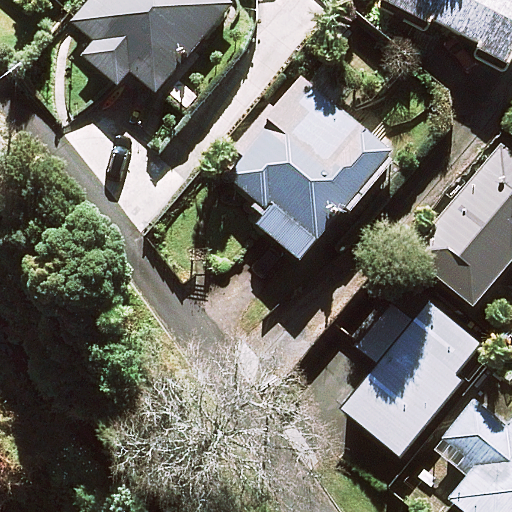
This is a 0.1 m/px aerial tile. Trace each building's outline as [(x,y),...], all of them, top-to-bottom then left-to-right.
[(97,0),(75,26),(98,46),(87,60),(123,92),(136,76),(161,98),(237,10),(225,0),(97,0)] [(511,0),(385,0),(511,69),(511,0)] [(306,72),(208,174),(307,268),(405,166),(306,72)] [(511,271),(511,156),(505,151),(415,260),(478,312),(511,271)] [(415,329),(380,301),(349,339),(386,369),(349,416),(405,461),(465,387),(459,381),(486,348),(434,306),(415,329)] [(511,511),(511,425),(481,400),(438,453),(472,481),(452,505),(460,511),(511,511)]
